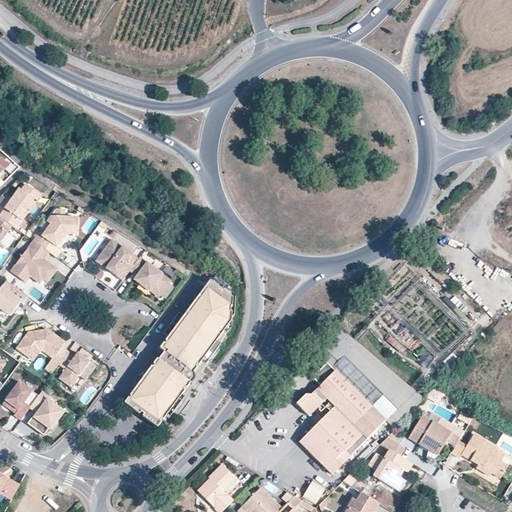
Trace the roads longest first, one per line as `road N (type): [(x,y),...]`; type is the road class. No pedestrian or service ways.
road 1 (tertiary): [(151,503),(236,398),(283,306),(351,262)]
road 2 (tertiary): [(250,241),(256,305),(226,388),(175,445),(128,476)]
road 3 (secondary): [(244,80),(193,106),(153,107),(32,63)]
road 4 (secondary): [(32,63),(212,171)]
road 5 (residential): [(51,470),(130,366)]
road 6 (residential): [(125,313),(96,293),(73,301),(77,330),(110,355)]
road 7 (track): [(493,152),(504,180),(488,239),(511,261)]
road 8 (secondary): [(418,111),(387,73),(318,49)]
